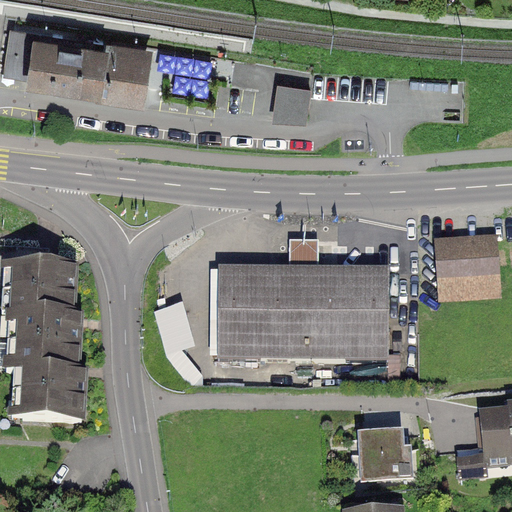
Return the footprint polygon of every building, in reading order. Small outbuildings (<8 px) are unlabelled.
[(10,71),(33,75),(38,41),(15,37),(10,71)] [(67,45),(38,41),(33,75),(32,81),(143,96),(149,57),(79,47),(79,44),(67,43),(67,45)] [(313,92),(282,88),(277,122),(308,123),(313,92)] [(494,246),(440,250),(443,292),(497,288),(494,246)] [(291,274),(220,274),(220,364),(390,365),(390,275),(319,274),(319,267),(291,267),(291,274)] [(78,319),(80,275),(7,272),(6,317),(78,319)] [(80,366),(82,321),(9,318),(8,363),(80,366)] [(87,421),(89,376),(17,374),(15,418),(87,421)] [(511,411),(511,418),(483,420),(486,452),(459,453),(461,481),(488,479),(487,469),(511,466),(511,411)] [(410,439),(364,442),(365,483),(412,480),(410,439)]
